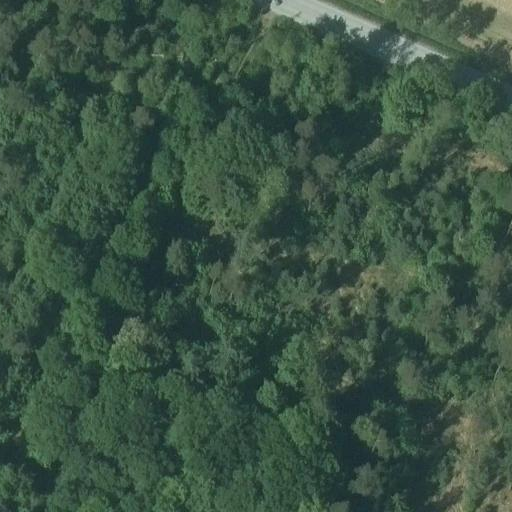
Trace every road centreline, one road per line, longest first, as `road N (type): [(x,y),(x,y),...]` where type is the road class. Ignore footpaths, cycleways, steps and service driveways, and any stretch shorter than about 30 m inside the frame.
road 1 (track): [(54,511),(270,0)]
road 2 (secondary): [(277,0),(511,102)]
